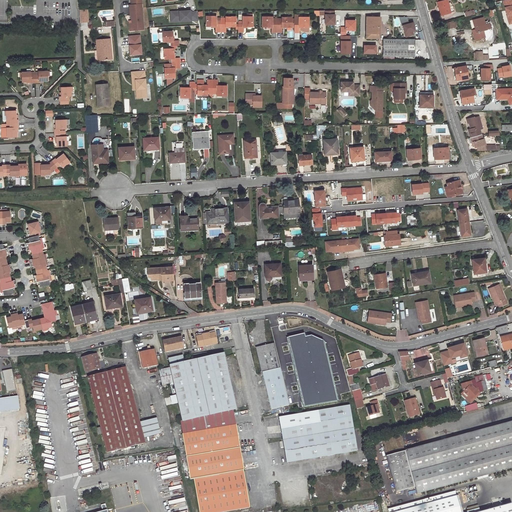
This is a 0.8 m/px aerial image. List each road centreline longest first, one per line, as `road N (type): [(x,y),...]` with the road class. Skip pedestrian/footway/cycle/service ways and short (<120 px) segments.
road 1 (residential): [(0,351),(56,349),(286,307),(393,346)]
road 2 (residential): [(114,193),(470,166)]
road 3 (residential): [(258,70),(202,69),(189,56),(199,42),(272,42),(275,65)]
road 4 (residential): [(438,67),(275,65)]
road 5 (residential): [(354,261),(499,243)]
road 6 (unknown): [(128,331),(141,387),(163,427),(161,440),(138,450)]
road 7 (unknown): [(511,398),(387,441)]
road 8 (residential): [(393,346),(511,316)]
